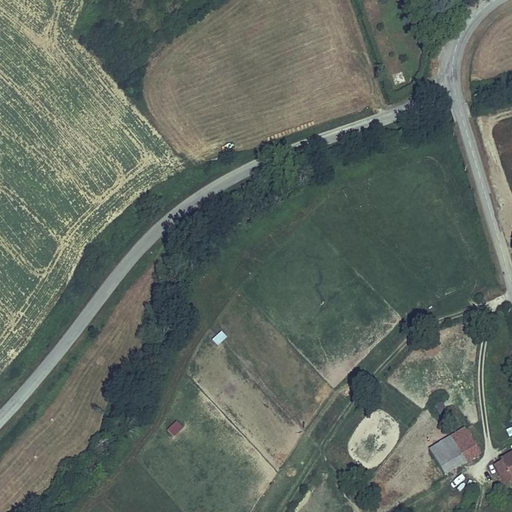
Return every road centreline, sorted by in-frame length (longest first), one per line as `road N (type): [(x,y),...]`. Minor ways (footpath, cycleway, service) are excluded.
road 1 (tertiary): [(0,417),(177,215),(334,133),(454,88)]
road 2 (track): [(511,292),(495,303),(485,341),(486,456),(460,478)]
road 3 (tertiary): [(454,88),(511,283)]
road 4 (track): [(511,113),(487,126),(511,214)]
